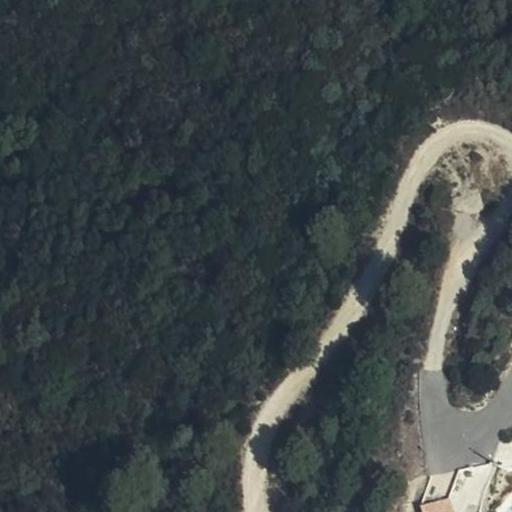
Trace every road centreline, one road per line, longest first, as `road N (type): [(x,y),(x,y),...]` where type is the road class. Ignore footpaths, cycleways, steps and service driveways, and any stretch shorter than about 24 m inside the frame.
road 1 (track): [(511,149),(498,138),(462,134),(435,150),(371,300),(269,422),(257,450),(258,511)]
road 2 (track): [(433,374),(472,245),(511,201)]
road 3 (unclassified): [(511,406),(483,435),(452,436),(437,413),(433,374)]
